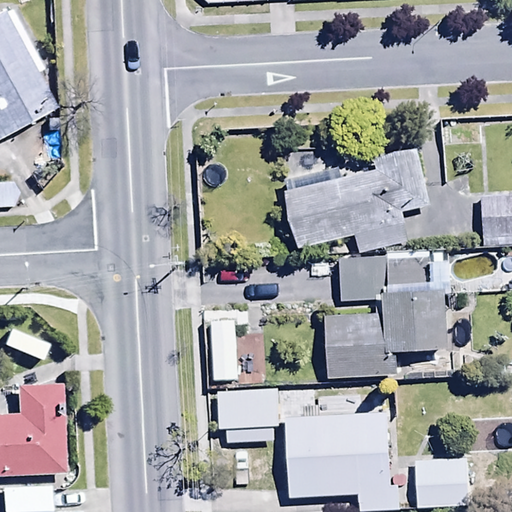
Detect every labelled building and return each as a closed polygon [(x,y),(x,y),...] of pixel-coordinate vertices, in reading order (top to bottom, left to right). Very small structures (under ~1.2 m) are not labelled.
[(0,146),(57,116),(39,80),(44,77),(13,17),(0,23),(0,146)] [(380,179),(289,199),(300,254),(356,242),(360,259),(412,248),(405,217),(432,211),(419,153),(381,161),(382,166),(377,167),(380,179)] [(0,184),(0,209),(12,208),(11,184),(0,184)] [(511,201),(483,203),(485,252),(511,250),(511,201)] [(429,264),(340,264),(340,304),(382,304),(382,291),(429,291),(429,264)] [(329,321),(330,383),(397,382),(397,359),(448,358),(447,298),(387,299),(387,320),(329,321)] [(19,422),(0,422),(0,484),(67,482),(63,391),(18,393),(19,422)] [(393,423),(290,425),(291,503),(361,502),(361,511),(400,511),(400,494),(395,494),(393,423)] [(469,466),(417,469),(419,511),(453,511),(471,511),(469,466)] [(51,511),(51,496),(3,497),(3,511),(51,511)]
